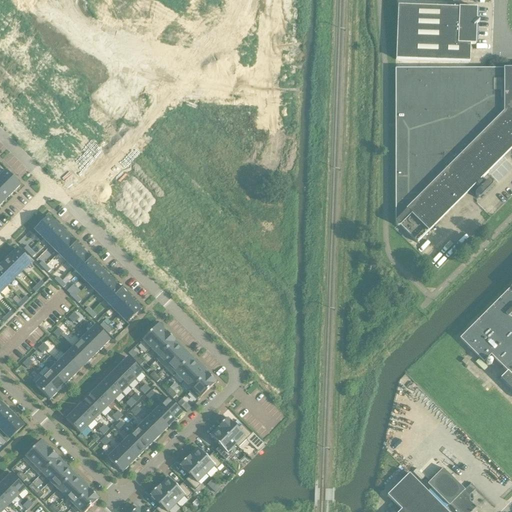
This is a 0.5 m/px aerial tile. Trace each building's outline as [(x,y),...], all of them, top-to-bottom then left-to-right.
[(9,0),(6,0),(0,6),(0,11),(4,15),(7,11),(15,19),(29,5),(24,0),(16,0),(13,3),(9,0)] [(85,0),(88,3),(79,8),(86,18),(103,7),(97,0),(85,0)] [(235,8),(234,8),(257,9),(257,0),(237,0),(237,8),(235,8)] [(29,5),(15,19),(22,26),(19,30),(24,36),(35,25),(30,20),(37,13),(29,5)] [(476,25),(479,22),(476,20),(477,9),(459,8),(459,9),(398,6),(396,60),(469,63),(470,45),(475,45),(476,25)] [(103,7),(86,18),(92,28),(101,23),(105,28),(117,20),(112,13),(108,16),(103,7)] [(234,8),(234,19),(254,20),(255,10),(257,10),(257,9),(234,8)] [(122,17),(116,36),(126,39),(133,20),(122,17)] [(234,19),(234,30),(254,31),(254,20),(234,19)] [(133,20),(126,39),(137,43),(143,24),(133,20)] [(143,24),(137,43),(147,46),(153,27),(143,24)] [(153,27),(147,46),(157,49),(156,51),(157,52),(163,30),(153,27)] [(163,30),(157,52),(167,55),(173,36),(163,33),(164,30),(163,30)] [(234,30),(233,41),(253,42),(254,31),(234,30)] [(33,37),(22,48),(28,54),(32,50),(39,58),(53,44),(45,35),(38,42),(33,37)] [(173,36),(167,55),(177,58),(183,39),(173,36)] [(183,39),(177,58),(187,62),(194,43),(183,39)] [(233,41),(233,52),(253,52),(253,42),(233,41)] [(194,43),(187,62),(198,65),(204,46),(194,43)] [(53,44),(39,58),(46,65),(43,69),(49,75),(59,64),(54,59),(62,52),(53,44)] [(233,52),(232,62),(253,63),(253,52),(233,52)] [(232,62),(232,74),(252,75),(253,63),(232,62)] [(63,70),(53,80),(59,86),(62,83),(70,90),(84,76),(75,68),(68,75),(63,70)] [(511,69),(485,69),(395,70),(395,103),(395,222),(395,223),(395,224),(395,225),(395,226),(396,226),(396,227),(397,227),(398,227),(399,227),(400,227),(402,225),(405,228),(403,230),(417,244),(474,187),(478,191),(475,194),(474,195),(474,196),(474,197),(475,197),(475,198),(476,198),(476,199),(477,199),(478,199),(479,199),(479,198),(480,198),(483,195),(491,187),(491,186),(492,186),(492,185),(492,184),(492,183),(491,183),(491,182),(490,182),(489,181),(488,181),(488,182),(487,182),(486,182),(486,183),(484,185),(480,181),(511,148),(511,69)] [(84,76),(70,90),(77,98),(74,101),(79,107),(90,97),(85,92),(92,85),(84,76)] [(4,81),(0,84),(0,100),(11,89),(4,81)] [(11,89),(0,100),(0,106),(5,111),(11,105),(13,104),(13,103),(19,97),(11,89)] [(140,94),(137,103),(155,109),(158,100),(140,94)] [(227,102),(223,233),(246,234),(249,153),(253,153),(255,103),(227,102)] [(17,111),(11,118),(19,126),(33,112),(25,103),(19,110),(19,109),(17,111)] [(137,103),(134,112),(151,118),(155,109),(137,103)] [(33,112),(19,126),(27,133),(41,119),(33,112)] [(134,112),(131,122),(148,127),(151,118),(134,112)] [(41,119),(27,133),(34,141),(53,123),(52,122),(48,126),(41,119)] [(131,122),(128,131),(145,136),(148,127),(131,122)] [(53,123),(34,141),(35,141),(39,137),(46,144),(60,130),(53,123)] [(46,145),(54,153),(60,146),(61,147),(62,145),(69,138),(60,130),(46,144),(46,145)] [(128,131),(125,140),(142,146),(145,136),(128,131)] [(6,171),(0,176),(0,179),(13,193),(20,186),(6,171)] [(95,171),(82,184),(89,191),(102,178),(95,171)] [(102,178),(89,191),(96,198),(94,199),(94,200),(109,185),(102,178)] [(0,195),(5,201),(13,193),(0,179),(0,195)] [(109,185),(94,200),(101,207),(114,194),(108,187),(109,186),(109,185)] [(114,194),(101,207),(108,213),(121,200),(114,194)] [(121,200),(108,213),(115,220),(128,207),(121,200)] [(128,207),(115,220),(121,227),(134,214),(128,207)] [(134,214),(121,227),(128,234),(141,221),(134,214)] [(49,218),(35,231),(43,239),(56,225),(49,218)] [(144,224),(131,236),(138,244),(151,231),(144,224)] [(56,225),(43,239),(50,247),(64,233),(56,225)] [(151,231),(138,244),(145,250),(158,238),(151,231)] [(64,233),(50,247),(58,254),(72,241),(64,233)] [(158,238),(145,250),(151,257),(164,244),(158,238)] [(226,239),(226,248),(246,248),(246,240),(226,239)] [(72,241),(58,254),(66,262),(79,248),(72,241)] [(164,244),(151,257),(158,264),(171,251),(164,244)] [(79,248),(66,262),(73,270),(87,256),(79,248)] [(226,248),(225,256),(245,257),(246,248),(226,248)] [(17,250),(9,258),(23,271),(31,264),(17,250)] [(171,251),(158,264),(165,271),(178,258),(171,251)] [(87,256),(73,270),(81,277),(94,264),(87,256)] [(225,256),(225,265),(245,265),(245,257),(225,256)] [(9,258),(1,265),(15,279),(23,271),(9,258)] [(178,258),(165,271),(172,278),(185,265),(178,258)] [(94,264),(81,277),(88,285),(102,271),(94,264)] [(1,265),(0,266),(0,279),(7,287),(15,279),(1,265)] [(185,265),(172,278),(178,285),(191,272),(185,265)] [(225,265),(227,265),(227,273),(247,274),(247,265),(245,265),(225,265)] [(102,271),(88,285),(96,293),(110,279),(102,271)] [(191,272),(178,285),(185,292),(198,279),(191,272)] [(227,273),(227,281),(247,282),(247,274),(227,273)] [(110,279),(96,293),(104,300),(117,287),(110,279)] [(227,281),(226,290),(246,291),(247,282),(227,281)] [(73,285),(66,292),(70,295),(70,296),(74,300),(77,297),(76,296),(80,292),(73,285)] [(117,287),(104,300),(111,308),(125,294),(117,287)] [(226,290),(226,298),(246,299),(246,291),(226,290)] [(511,296),(507,292),(460,339),(483,363),(491,356),(500,365),(507,372),(500,379),(511,391),(511,296)] [(125,294),(111,308),(119,315),(133,302),(125,294)] [(226,298),(226,307),(246,307),(246,299),(226,298)] [(133,302),(119,315),(127,323),(140,310),(133,302)] [(226,307),(225,315),(245,316),(246,307),(226,307)] [(158,325),(140,343),(148,352),(167,333),(166,333),(166,334),(158,325)] [(95,326),(88,333),(103,348),(110,341),(104,335),(95,326)] [(88,333),(81,341),(95,355),(103,348),(88,333)] [(167,333),(148,352),(151,350),(159,358),(156,360),(159,358),(175,342),(167,333)] [(81,341),(73,348),(87,363),(95,355),(81,341)] [(159,358),(156,360),(164,369),(183,350),(175,343),(175,342),(159,358)] [(73,348),(65,356),(80,371),(87,363),(73,348)] [(183,350),(164,369),(172,377),(191,359),(183,350)] [(65,356),(58,363),(72,378),(80,371),(65,356)] [(128,358),(120,366),(135,380),(142,373),(128,358)] [(191,359),(172,377),(173,377),(175,374),(183,382),(199,367),(191,359)] [(58,363),(50,371),(64,386),(72,378),(58,363)] [(120,366),(114,372),(128,387),(135,380),(120,366)] [(199,367),(183,382),(191,390),(188,392),(188,393),(207,374),(206,374),(199,367)] [(50,371),(42,379),(57,393),(64,386),(50,371)] [(114,372),(107,379),(121,394),(128,387),(114,372)] [(207,374),(188,393),(197,402),(216,383),(207,374)] [(42,379),(35,386),(50,401),(57,393),(42,379)] [(105,381),(100,386),(115,400),(120,395),(121,394),(107,379),(105,381)] [(98,388),(93,393),(108,407),(112,403),(115,400),(100,386),(98,388)] [(90,396),(86,399),(101,414),(105,410),(108,407),(93,393),(90,396)] [(83,403),(80,406),(94,421),(97,418),(101,414),(86,399),(83,403)] [(168,399),(160,406),(175,420),(182,413),(168,399)] [(75,410),(73,413),(87,427),(90,425),(94,421),(80,406),(75,410)] [(160,406),(153,413),(167,428),(175,420),(160,406)] [(0,433),(2,432),(15,418),(8,411),(0,418),(0,433)] [(73,413),(66,420),(80,435),(87,427),(73,413)] [(153,413),(145,421),(160,436),(167,428),(153,413)] [(2,432),(0,433),(0,437),(6,443),(10,440),(23,426),(15,418),(2,432)] [(251,435),(241,425),(237,429),(227,419),(218,428),(238,448),(251,435)] [(145,421),(138,429),(152,443),(160,436),(145,421)] [(228,453),(235,446),(238,448),(218,428),(218,429),(210,437),(210,436),(209,437),(220,447),(215,451),(225,461),(230,456),(228,453)] [(138,429),(130,436),(144,451),(152,443),(138,429)] [(130,436),(122,444),(137,459),(144,451),(130,436)] [(41,442),(22,460),(31,468),(49,450),(48,450),(41,442)] [(122,444),(115,451),(129,466),(137,459),(122,444)] [(221,465),(212,455),(207,459),(197,449),(197,450),(189,458),(189,457),(188,458),(206,475),(214,467),(217,470),(221,465)] [(49,450),(31,468),(39,477),(58,458),(49,450)] [(115,451),(107,459),(122,473),(129,466),(115,451)] [(58,458),(39,477),(42,475),(50,482),(65,467),(58,459),(58,458)] [(198,483),(206,475),(188,458),(180,466),(190,476),(186,481),(195,490),(200,486),(198,483)] [(65,467),(50,482),(58,491),(73,475),(65,467)] [(443,469),(427,485),(440,497),(448,506),(449,506),(450,506),(456,511),(471,511),(476,508),(471,503),(473,501),(473,496),(471,494),(476,489),(471,484),(464,491),(443,469)] [(11,475),(3,482),(18,496),(25,489),(11,475)] [(73,475),(58,491),(66,499),(81,483),(73,475)] [(446,511),(409,475),(387,496),(401,511),(399,511),(446,511)] [(182,484),(178,489),(168,478),(167,479),(168,479),(160,487),(159,487),(176,505),(184,497),(187,499),(192,494),(182,484)] [(3,482),(0,485),(0,491),(11,503),(18,496),(3,482)] [(81,483),(66,499),(74,507),(71,509),(90,491),(90,490),(89,491),(81,483)] [(216,486),(212,490),(216,494),(220,490),(217,486),(216,486)] [(168,511),(176,505),(159,487),(150,496),(160,506),(156,510),(157,511),(168,511)] [(0,491),(0,505),(4,510),(11,503),(0,491)] [(90,491),(71,509),(73,511),(86,511),(99,500),(90,491)]
